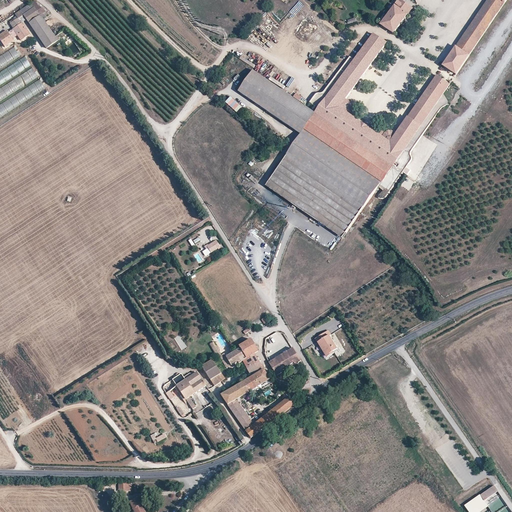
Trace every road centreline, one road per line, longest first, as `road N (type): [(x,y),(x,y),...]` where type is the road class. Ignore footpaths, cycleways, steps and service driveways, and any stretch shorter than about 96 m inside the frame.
road 1 (unclassified): [(40,0),(125,86),(319,389)]
road 2 (tertiary): [(511,289),(319,389)]
road 3 (tertiary): [(197,473),(0,472)]
road 4 (tertiary): [(319,389),(250,446),(197,473)]
road 5 (unknown): [(95,52),(71,66),(36,49),(25,29),(44,11)]
